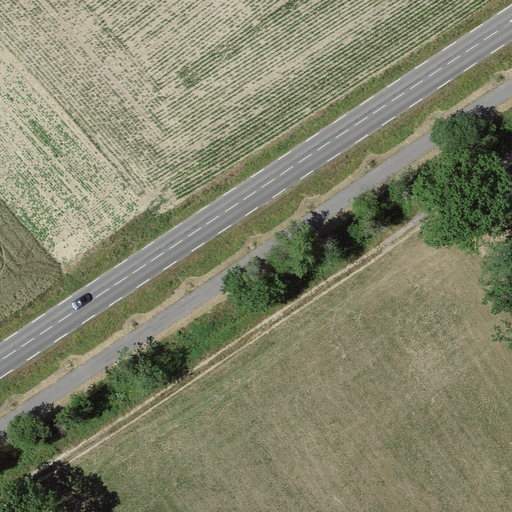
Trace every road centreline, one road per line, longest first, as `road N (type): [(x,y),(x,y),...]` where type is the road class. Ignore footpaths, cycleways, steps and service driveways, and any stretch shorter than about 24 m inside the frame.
road 1 (track): [(511,154),(0,500)]
road 2 (secondary): [(511,21),(0,361)]
